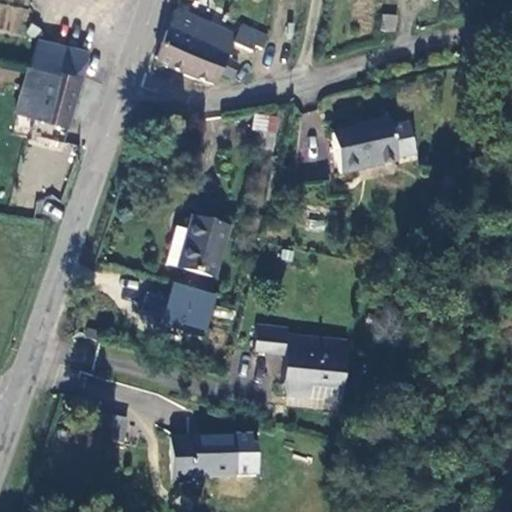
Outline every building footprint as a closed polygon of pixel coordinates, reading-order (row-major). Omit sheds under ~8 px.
[(0,15),(0,27),(20,32),(25,11),(3,5),(0,15)] [(234,27),(175,5),(154,62),(213,84),(218,73),(234,27)] [(382,13),(380,30),(395,32),(397,14),(382,13)] [(240,26),(235,38),(264,51),(270,40),(240,26)] [(33,61),(37,62),(80,77),(89,51),(42,36),(33,61)] [(240,66),(226,58),(218,73),(231,81),(240,66)] [(57,145),(80,77),(37,62),(32,79),(43,83),(26,135),(57,145)] [(270,114),(247,110),(245,132),(252,132),(251,144),(267,146),(270,114)] [(362,123),(363,127),(325,135),(331,172),(386,163),(385,160),(405,158),(399,127),(381,128),(380,121),(362,123)] [(175,269),(214,278),(225,229),(186,220),(175,269)] [(218,298),(159,282),(148,323),(207,339),(218,298)] [(279,326),(259,323),(256,346),(277,348),(279,326)] [(336,347),(278,339),(277,348),(274,382),(278,389),(289,391),(301,381),(332,385),(336,347)] [(122,418),(93,414),(90,436),(119,439),(122,418)] [(240,439),(163,435),(162,479),(183,481),(183,475),(204,477),(205,471),(239,474),(240,439)]
